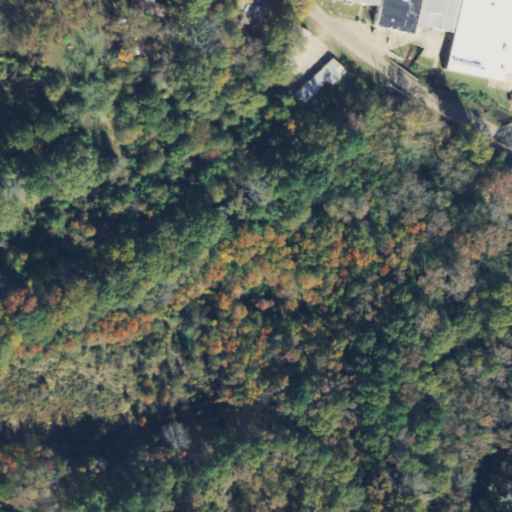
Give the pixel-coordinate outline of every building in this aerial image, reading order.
[(234,0),(233,13),(261,17),(263,0),(234,0)] [(339,0),(373,8),(374,0),(339,0)] [(374,0),(414,0),(409,23),(406,35),(369,26),(373,8),(374,0)] [(414,0),(440,0),(434,29),(409,23),(414,0)] [(440,0),(456,0),(450,32),(434,29),(440,0)] [(511,0),(511,75),(495,72),(494,80),(442,69),(450,32),(456,0),(511,0)] [(307,33),(294,26),(275,65),(288,72),(307,33)] [(343,73),(328,59),(296,94),(306,103),(325,82),(330,87),(343,73)]
